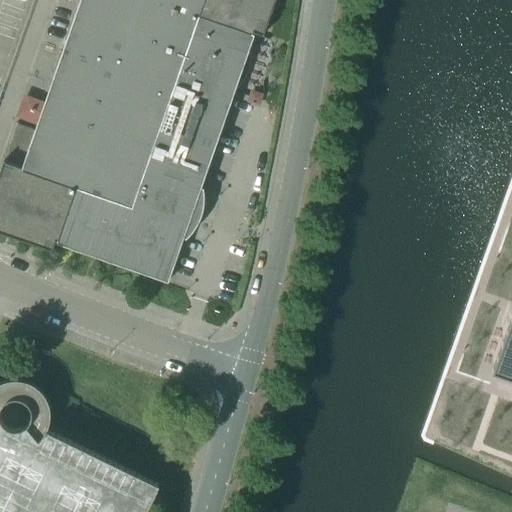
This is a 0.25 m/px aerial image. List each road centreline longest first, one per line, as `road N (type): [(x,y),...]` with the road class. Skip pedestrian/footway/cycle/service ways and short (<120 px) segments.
road 1 (unclassified): [(243,374),(288,210),(325,0)]
road 2 (unclassified): [(243,374),(0,285)]
road 3 (unclassified): [(198,511),(243,374)]
